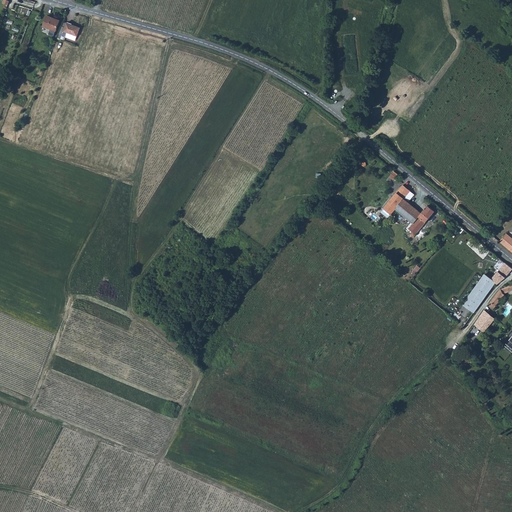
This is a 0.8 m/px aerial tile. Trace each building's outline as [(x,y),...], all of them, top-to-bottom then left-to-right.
[(47,16),(43,27),(55,32),(59,21),(47,16)] [(60,35),(66,37),(68,33),(78,36),(80,28),(64,22),(60,35)] [(395,181),(400,175),(395,171),(390,177),(395,181)] [(333,178),(328,185),(332,188),(337,181),(333,178)] [(415,195),(404,186),(384,208),(394,216),(398,211),(413,224),(409,229),(416,236),(435,213),(428,207),(422,214),(408,202),(415,195)] [(511,207),(498,225),(501,228),(509,218),(510,219),(511,216),(511,207)] [(511,237),(507,234),(500,242),(511,251),(511,237)] [(484,284),(490,289),(496,282),(497,283),(505,277),(511,269),(511,267),(506,263),(491,277),(489,279),(484,284)] [(417,275),(421,268),(417,266),(413,272),(417,275)] [(489,279),(491,277),(485,273),(463,303),(474,311),(490,289),(484,284),(489,279)] [(503,293),(511,289),(511,283),(501,289),(488,303),(493,307),(504,294),(503,293)] [(490,323),(495,317),(484,309),(482,312),(479,317),(476,322),(485,329),(490,323)]
